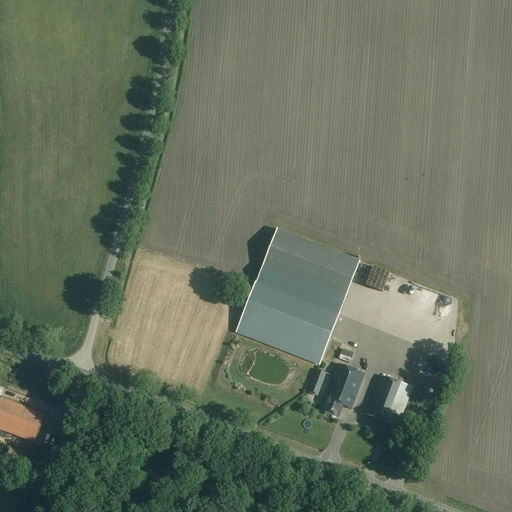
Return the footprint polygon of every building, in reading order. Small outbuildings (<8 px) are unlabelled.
[(262,268),(345,300),(360,262),(277,230),(262,268)] [(319,366),(338,315),(254,283),(235,333),(319,366)] [(343,350),(339,360),(350,364),(354,354),(343,350)] [(325,400),(325,402),(322,409),(324,410),(322,414),(337,420),(341,409),(350,412),(363,375),(337,366),(327,391),(329,391),(326,397),(326,396),(324,400),(325,400)] [(317,371),(309,392),(317,396),(326,374),(317,371)] [(396,429),(412,388),(379,376),(364,417),(396,429)] [(0,430),(35,445),(46,417),(1,399),(0,402),(0,430)] [(29,469),(32,462),(27,460),(28,456),(9,449),(5,461),(29,469)]
